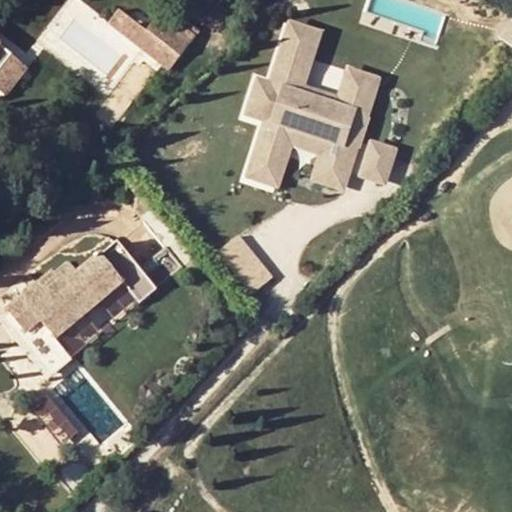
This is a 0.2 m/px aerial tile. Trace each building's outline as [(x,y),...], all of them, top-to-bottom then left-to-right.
[(134,46),(145,32),(117,11),(106,24),(134,46)] [(166,72),(190,40),(157,16),(145,32),(134,46),(166,72)] [(350,195),(381,75),(346,66),(338,97),(308,89),(324,29),(285,19),(270,78),(254,74),(242,119),(259,123),(244,182),(281,192),(292,152),(315,158),(308,185),(350,195)] [(0,75),(13,58),(0,48),(0,75)] [(13,58),(0,75),(0,91),(6,96),(27,69),(13,58)] [(387,186),(400,149),(368,138),(355,175),(387,186)] [(241,234),(217,252),(252,295),(275,277),(241,234)] [(68,358),(157,291),(118,239),(75,271),(66,259),(0,307),(0,312),(35,358),(22,368),(35,384),(69,359),(68,358)]
